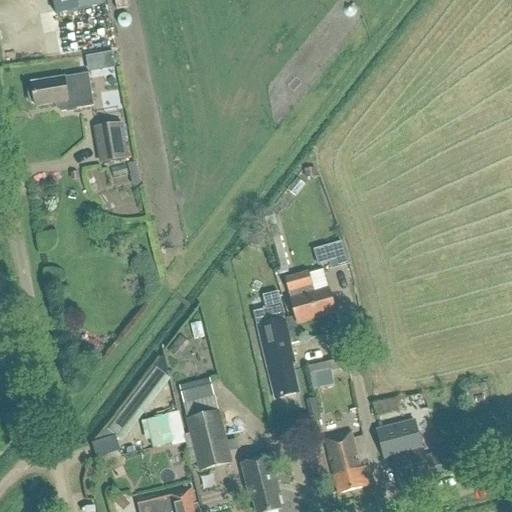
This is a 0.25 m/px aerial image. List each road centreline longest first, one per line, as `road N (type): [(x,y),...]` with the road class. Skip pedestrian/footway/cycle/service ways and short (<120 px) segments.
road 1 (unclassified): [(55,446),(0,145)]
road 2 (unclassified): [(378,511),(511,476)]
